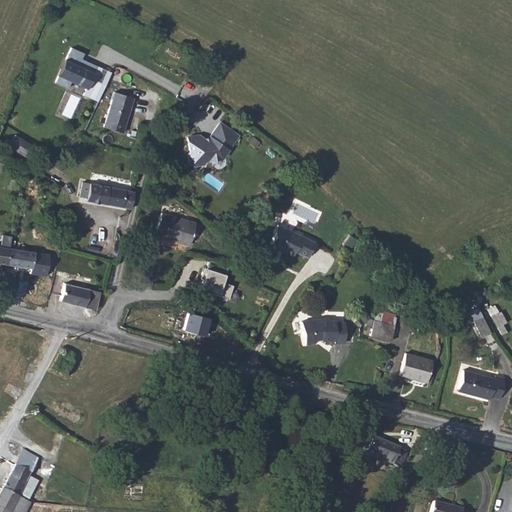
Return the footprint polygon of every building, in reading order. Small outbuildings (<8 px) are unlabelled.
[(70,47),(53,82),(67,88),(69,82),(86,88),(83,94),(99,101),(111,71),(82,58),(85,53),(70,47)] [(132,97),(113,92),(103,127),(122,133),(132,97)] [(238,135),(220,124),(209,139),(206,139),(203,139),(199,136),(188,138),(190,153),(188,155),(190,164),(196,167),(201,166),(205,162),(222,159),(238,135)] [(15,148),(27,156),(33,146),(21,138),(15,148)] [(106,204),(109,186),(81,182),(79,197),(85,198),(85,201),(106,204)] [(131,208),(133,190),(109,186),(106,204),(131,208)] [(164,235),(163,237),(188,244),(195,223),(159,212),(153,231),(164,235)] [(316,242),(278,225),(275,233),(277,235),(272,246),(279,250),(281,249),(285,250),(287,253),(295,256),(297,251),(309,256),(316,242)] [(37,259),(47,261),(49,251),(0,242),(0,262),(36,268),(37,259)] [(220,283),(226,268),(208,260),(205,268),(202,267),(198,278),(200,279),(197,286),(211,292),(210,294),(224,300),(230,287),(220,283)] [(86,304),(99,307),(102,291),(66,283),(62,299),(86,304)] [(496,304),(488,308),(497,326),(506,322),(496,304)] [(187,310),(183,328),(203,335),(209,317),(187,310)] [(493,327),(484,310),(475,314),(483,331),(493,327)] [(321,318),(302,321),(305,343),(317,342),(316,339),(321,338),(321,340),(335,339),(335,341),(344,341),(344,321),(329,321),(329,318),(321,318)] [(382,318),(377,333),(397,339),(402,324),(382,318)] [(53,335),(39,329),(30,350),(43,356),(53,335)] [(400,373),(427,381),(434,360),(407,352),(400,373)] [(478,389),(477,392),(495,397),(496,393),(506,396),(511,375),(502,372),(501,375),(470,367),(465,385),(478,389)] [(264,412),(259,430),(275,435),(281,417),(264,412)] [(363,450),(396,467),(405,451),(365,431),(358,444),(365,447),(363,450)] [(24,451),(16,466),(31,475),(40,459),(24,451)] [(16,466),(2,490),(17,499),(30,477),(31,475),(16,466)] [(17,499),(26,504),(39,482),(30,477),(17,499)] [(0,493),(0,511),(9,511),(17,499),(2,490),(0,493)] [(24,511),(28,505),(26,504),(17,499),(9,511),(24,511)] [(464,511),(465,508),(436,501),(433,511),(464,511)]
